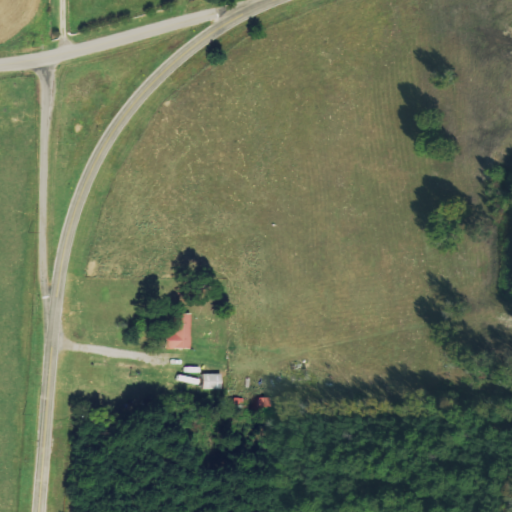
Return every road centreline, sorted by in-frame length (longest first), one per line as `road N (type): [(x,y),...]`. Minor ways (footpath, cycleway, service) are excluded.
road 1 (tertiary): [(41,511),(56,277),(86,176),(111,128),(154,79),(189,48),(273,0)]
road 2 (residential): [(51,328),(40,221),(45,60)]
road 3 (residential): [(45,60),(260,4)]
